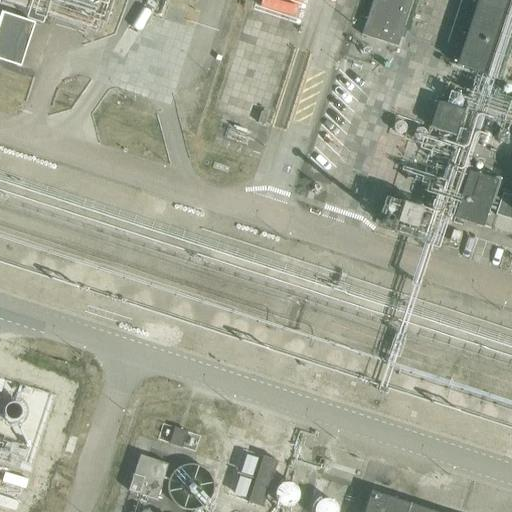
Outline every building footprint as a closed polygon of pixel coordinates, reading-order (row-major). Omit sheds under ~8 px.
[(372,0),(361,36),(397,48),(412,0),(372,0)] [(511,0),(477,0),(456,66),(476,73),(497,80),(511,35),(511,0)] [(0,62),(21,69),(35,25),(0,13),(0,62)] [(430,128),(455,137),(464,112),(438,103),(430,128)] [(453,219),(482,229),(498,182),(469,173),(453,219)] [(496,216),(511,220),(511,197),(502,195),(496,216)] [(182,450),(188,433),(175,429),(169,445),(182,450)] [(127,488),(155,498),(167,463),(139,453),(127,488)] [(263,508),(278,462),(263,457),(248,504),(263,508)] [(221,487),(219,479),(217,476),(215,473),(211,470),(208,469),(200,468),(197,468),(193,470),(188,473),(184,479),(183,487),(183,491),(184,494),(188,500),(194,504),(201,506),(208,505),(214,501),(219,495),(221,487)] [(299,495),(298,490),(295,486),(291,483),(286,481),(281,482),(277,485),(274,489),(272,494),(273,499),(276,504),(280,507),(284,508),(290,507),(294,505),(297,501),(299,495)] [(433,511),(371,492),(364,511),(433,511)] [(338,511),(339,510),(339,509),(338,505),(336,500),(332,497),(327,496),(320,497),(317,499),(314,503),(312,509),(312,511),(338,511)]
